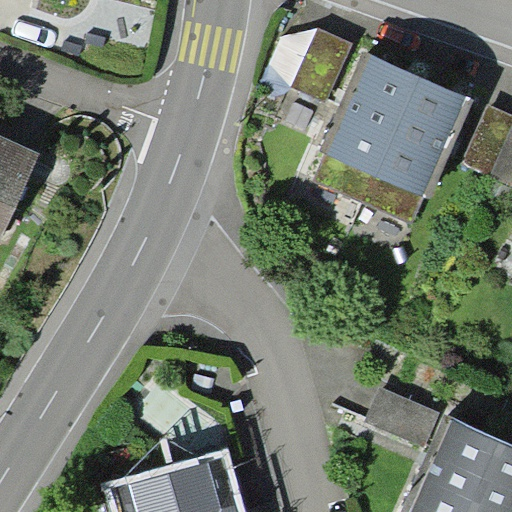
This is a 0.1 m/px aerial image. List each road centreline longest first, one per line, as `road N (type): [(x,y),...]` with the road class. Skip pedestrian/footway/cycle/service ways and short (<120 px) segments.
road 1 (residential): [(319,511),(265,335),(176,181)]
road 2 (residential): [(176,181),(0,481)]
road 3 (residential): [(0,77),(94,112),(176,181)]
road 4 (residential): [(220,0),(176,181)]
